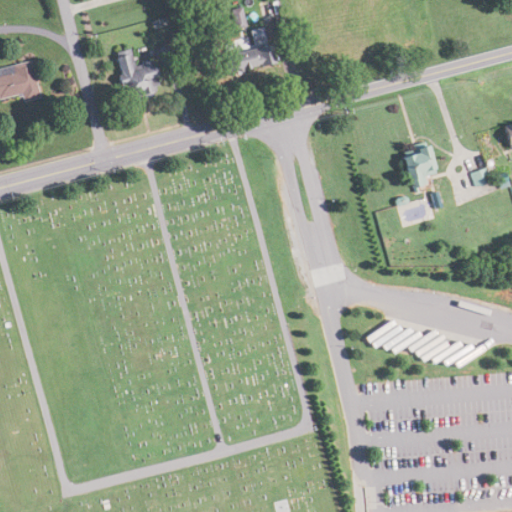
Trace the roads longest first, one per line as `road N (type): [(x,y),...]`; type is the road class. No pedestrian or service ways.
road 1 (primary): [(0,186),(320,102)]
road 2 (primary): [(320,102),(511,51)]
road 3 (residential): [(107,159),(62,0)]
